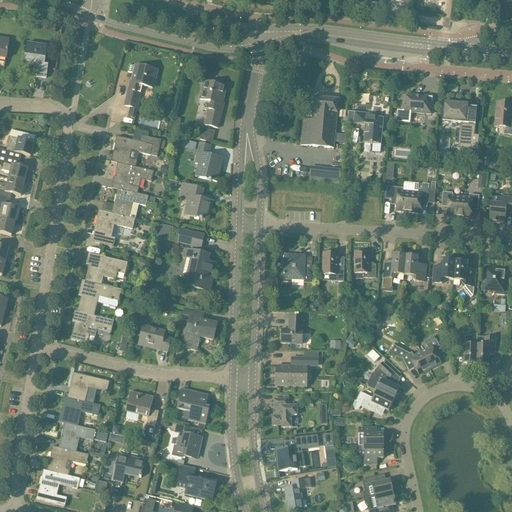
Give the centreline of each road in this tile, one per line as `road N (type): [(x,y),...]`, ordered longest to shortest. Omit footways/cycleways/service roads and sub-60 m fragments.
road 1 (residential): [(34,347),(65,126),(42,107),(0,105)]
road 2 (residential): [(511,250),(493,240),(259,227)]
road 3 (residential): [(233,378),(137,372),(34,347)]
road 4 (residential): [(417,511),(405,441),(410,415),(441,388),(489,390)]
road 5 (tertiary): [(89,15),(210,47),(257,46)]
road 6 (residential): [(14,505),(34,347)]
road 7 (tertiary): [(410,39),(255,28)]
road 8 (tertiary): [(251,379),(259,227)]
road 9 (tertiary): [(257,46),(327,38),(408,49)]
road 10 (tertiary): [(239,226),(233,378)]
road 11 (tertiary): [(233,378),(246,511)]
road 12 (tertiary): [(264,511),(251,379)]
